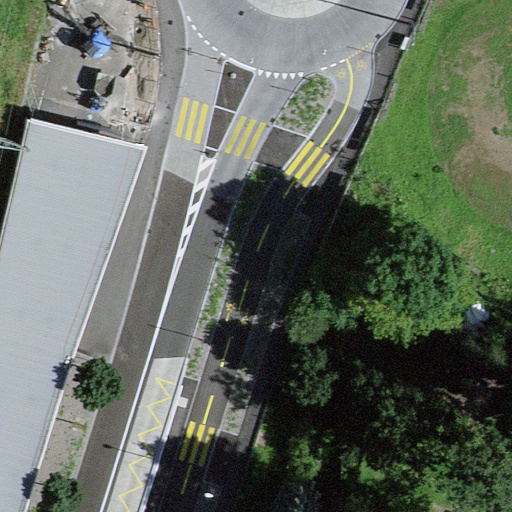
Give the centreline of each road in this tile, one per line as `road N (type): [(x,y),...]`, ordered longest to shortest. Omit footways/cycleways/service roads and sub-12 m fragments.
road 1 (primary): [(101,511),(178,258)]
road 2 (primary): [(210,0),(178,258)]
road 3 (primary): [(178,258),(277,74),(304,45)]
